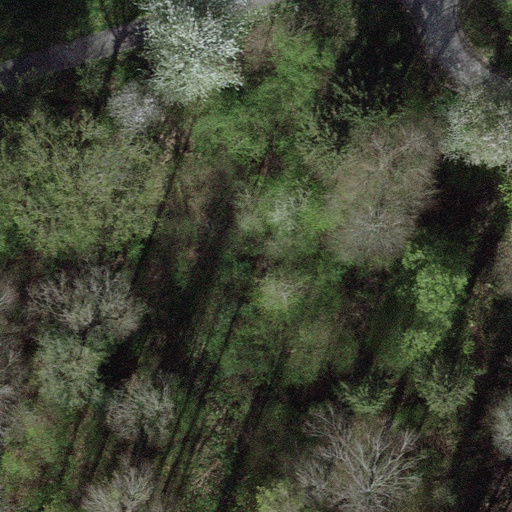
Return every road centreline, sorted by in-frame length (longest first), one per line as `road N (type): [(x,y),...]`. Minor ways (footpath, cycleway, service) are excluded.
road 1 (track): [(230,0),(0,60)]
road 2 (track): [(511,92),(467,66),(425,0)]
